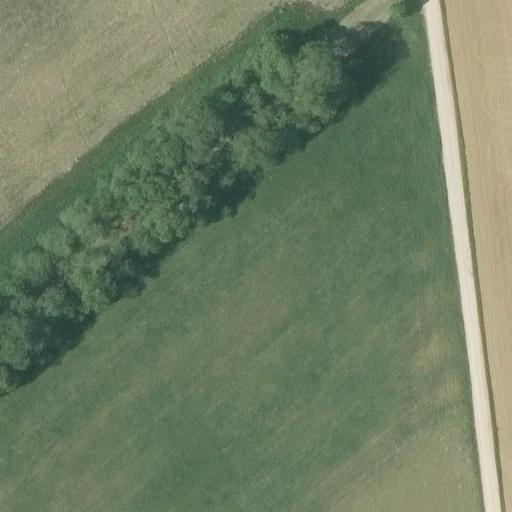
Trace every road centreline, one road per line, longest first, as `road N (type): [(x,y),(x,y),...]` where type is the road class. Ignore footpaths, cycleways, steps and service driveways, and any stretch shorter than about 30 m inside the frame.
road 1 (track): [(0,339),(393,0)]
road 2 (track): [(500,511),(428,0)]
